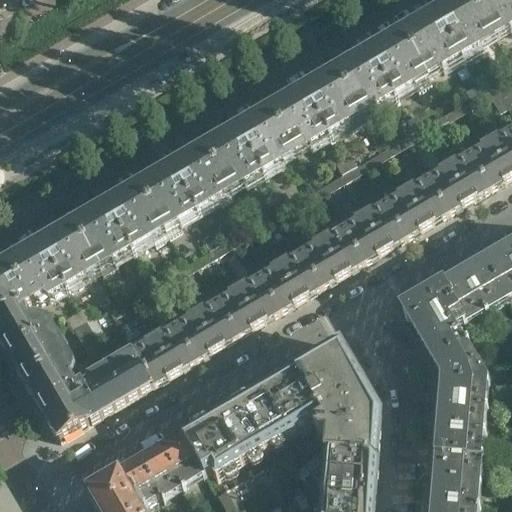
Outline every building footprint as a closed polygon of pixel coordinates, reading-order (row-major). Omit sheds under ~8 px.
[(511,37),(511,0),(473,0),(473,2),(471,3),(494,42),(508,34),(511,38),(511,37)] [(494,42),(471,3),(469,4),(466,3),(460,6),(460,10),(438,23),(463,66),(483,54),(480,50),(494,42)] [(463,66),(438,23),(416,35),(413,34),(406,38),(406,41),(404,42),(427,81),(441,73),(443,77),(463,66)] [(427,81),(404,42),(402,44),(399,42),(392,46),(392,49),(371,61),(396,105),(416,93),(419,97),(432,90),(427,81)] [(396,105),(371,61),(350,74),(347,72),(341,76),(341,79),(338,81),(361,119),(374,112),(377,116),(396,105)] [(493,102),(501,114),(508,110),(511,116),(511,79),(490,93),(488,94),(493,102)] [(361,119),(338,81),(336,82),(333,80),(327,84),(327,87),(306,100),(331,143),(351,131),(348,127),(361,119)] [(490,93),(484,82),(475,87),(481,98),(488,94),(490,93)] [(481,98),(475,87),(467,92),(473,103),(478,100),(481,98)] [(493,102),(488,94),(481,98),(478,100),(482,108),(493,102)] [(331,143),(306,100),(284,112),(281,110),(275,114),(275,118),(273,119),(295,158),(308,150),(311,154),(331,143)] [(482,108),(478,100),(473,103),(467,106),(472,114),(482,108)] [(472,114),(467,106),(458,111),(462,120),(472,114)] [(462,120),(458,111),(448,117),(447,118),(451,126),(462,120)] [(295,158),(273,119),(270,120),(268,118),(261,122),(261,126),(240,138),(265,181),(285,170),(282,165),(295,158)] [(451,126),(447,118),(436,124),(441,132),(451,126)] [(424,131),(418,121),(409,126),(415,136),(416,136),(424,131)] [(441,132),(436,124),(426,130),(431,138),(441,132)] [(415,136),(409,126),(400,131),(406,141),(415,136)] [(431,138),(426,130),(424,131),(416,136),(420,144),(431,138)] [(420,144),(416,136),(415,136),(406,141),(405,142),(410,151),(420,144)] [(265,181),(240,138),(219,150),(216,149),(209,152),(209,156),(207,157),(230,196),(243,188),(245,193),(265,181)] [(511,141),(503,146),(500,142),(492,147),(483,152),(485,157),(473,164),(492,196),(504,189),(504,190),(511,185),(511,141)] [(410,151),(405,142),(394,149),(399,157),(410,151)] [(399,157),(394,149),(384,154),(389,163),(399,157)] [(389,163),(384,154),(382,156),(374,161),(378,169),(389,163)] [(230,196),(207,157),(205,158),(202,157),(195,161),(195,164),(174,176),(199,219),(219,208),(217,204),(230,196)] [(358,170),(352,159),(343,164),(349,175),(353,173),(358,170)] [(378,169),(374,161),(363,167),(367,175),(378,169)] [(349,175),(343,164),(335,169),(341,180),(342,179),(349,175)] [(492,196),(473,164),(461,171),(459,166),(450,171),(441,176),(443,181),(431,188),(450,220),(462,213),(463,214),(479,205),(478,204),(492,196)] [(367,175),(363,167),(358,170),(353,173),(358,181),(367,175)] [(358,181),(353,173),(349,175),(342,179),(347,187),(358,181)] [(199,219),(174,176),(153,189),(150,187),(143,191),(144,194),(141,195),(164,234),(177,227),(180,231),(199,219)] [(347,187),(342,179),(341,180),(333,184),(338,193),(347,187)] [(338,193),(333,184),(321,191),(326,199),(338,193)] [(450,220),(431,188),(418,195),(416,191),(408,195),(399,200),(402,205),(389,213),(407,245),(420,238),(421,239),(437,230),(436,228),(450,220)] [(326,199),(321,191),(316,194),(309,198),(314,206),(326,199)] [(164,234),(141,195),(139,197),(136,195),(130,199),(130,202),(108,215),(134,258),(154,246),(151,242),(164,234)] [(292,208),(286,198),(278,203),(284,213),(290,209),(292,208)] [(314,206),(309,198),(300,203),(305,212),(314,206)] [(284,213),(278,203),(269,208),(275,218),(280,215),(284,213)] [(300,203),(292,208),(290,209),(295,218),(305,212),(300,203)] [(295,218),(290,209),(284,213),(280,215),(284,223),(295,218)] [(407,245),(389,213),(377,220),(374,215),(366,220),(357,225),(360,230),(348,237),(366,269),(378,262),(379,264),(395,254),(394,253),(407,245)] [(134,258),(108,215),(87,227),(84,225),(78,229),(78,233),(77,233),(100,273),(113,265),(115,269),(134,258)] [(284,223),(280,215),(275,218),(269,222),(273,230),(284,223)] [(273,230),(269,222),(258,228),(263,236),(273,230)] [(263,236),(258,228),(251,232),(249,233),(254,242),(263,236)] [(100,273),(77,233),(73,235),(70,233),(64,237),(64,241),(44,253),(69,296),(89,285),(86,280),(100,273)] [(254,242),(249,233),(237,240),(242,248),(254,242)] [(227,246),(221,236),(212,241),(218,251),(226,246),(227,246)] [(324,245),(345,281),(352,277),(366,269),(348,237),(336,244),(333,239),(324,245)] [(242,248),(237,240),(227,246),(226,246),(231,255),(242,248)] [(218,251),(212,241),(203,246),(209,256),(215,253),(218,251)] [(325,293),(336,287),(345,281),(324,245),(315,249),(318,255),(307,261),(325,293)] [(231,255),(226,246),(218,251),(215,253),(220,261),(231,255)] [(69,296),(44,253),(22,265),(19,264),(8,270),(31,308),(32,307),(37,309),(47,303),(50,307),(69,296)] [(220,261),(215,253),(209,256),(206,259),(210,267),(220,261)] [(511,299),(511,263),(508,256),(487,268),(507,303),(511,299)] [(210,267),(206,259),(194,265),(199,273),(210,267)] [(283,269),(303,306),(310,302),(325,293),(307,261),(291,270),(289,266),(283,269)] [(199,273),(194,265),(185,271),(186,272),(190,279),(199,273)] [(507,303),(487,268),(465,281),(486,315),(507,303)] [(282,318),(294,312),(303,306),(283,269),(272,275),(275,280),(264,287),(282,318)] [(0,322),(9,318),(11,319),(26,310),(31,308),(8,270),(0,274),(0,322)] [(177,286),(190,279),(186,272),(173,279),(177,286)] [(162,286),(156,275),(147,281),(139,285),(145,296),(153,291),(162,286)] [(177,286),(173,279),(163,285),(167,292),(177,286)] [(486,315),(465,281),(444,293),(465,327),(486,315)] [(167,292),(163,285),(162,286),(153,291),(157,298),(167,292)] [(239,294),(260,331),(268,326),(282,318),(264,287),(249,295),(246,290),(239,294)] [(144,305),(157,298),(153,291),(145,296),(140,298),(144,305)] [(444,293),(441,295),(433,300),(405,316),(407,319),(412,328),(420,341),(449,324),(454,333),(465,327),(444,293)] [(239,344),(252,336),(260,331),(239,294),(231,299),(233,305),(221,312),(239,344)] [(144,305),(140,298),(131,303),(136,310),(144,305)] [(136,310),(131,303),(121,309),(125,317),(136,310)] [(0,322),(0,342),(3,348),(7,355),(10,360),(52,336),(46,327),(36,323),(34,324),(26,310),(11,319),(9,318),(0,322)] [(196,319),(217,356),(226,351),(239,344),(221,312),(207,319),(204,315),(196,319)] [(95,323),(89,313),(81,317),(88,328),(95,323)] [(88,328),(81,317),(75,321),(81,332),(88,328)] [(197,368),(210,361),(217,356),(196,319),(188,324),(191,329),(179,336),(197,368)] [(81,332),(75,321),(68,325),(74,335),(76,334),(81,332)] [(104,339),(95,324),(95,323),(88,328),(97,343),(104,339)] [(465,352),(454,333),(449,324),(420,341),(436,369),(465,352)] [(97,343),(88,328),(81,332),(76,334),(87,354),(90,352),(89,350),(98,345),(97,343)] [(154,393),(168,385),(176,380),(154,343),(146,329),(137,334),(139,339),(127,346),(135,359),(136,360),(154,393)] [(10,360),(20,378),(24,385),(27,389),(69,365),(52,336),(10,360)] [(154,343),(176,380),(184,376),(197,368),(179,336),(165,344),(162,339),(154,343)] [(104,356),(98,345),(89,350),(90,352),(87,354),(92,363),(104,356)] [(486,387),(465,352),(436,369),(446,385),(445,388),(485,391),(486,387)] [(374,511),(377,491),(382,422),(382,421),(342,353),(297,379),(184,445),(189,453),(204,479),(207,483),(214,479),(217,486),(323,423),(326,428),(321,430),(320,432),(319,433),(319,434),(319,435),(319,437),(319,438),(320,439),(321,439),(321,440),(322,440),(322,441),(328,441),(322,511),(374,511)] [(154,393),(136,360),(135,359),(113,372),(109,375),(128,408),(154,393)] [(27,389),(29,393),(33,399),(44,418),(77,399),(74,395),(79,392),(73,382),(74,381),(75,380),(75,379),(76,378),(76,377),(75,376),(69,365),(27,389)] [(128,408),(109,375),(83,389),(103,423),(128,408)] [(483,416),(485,391),(445,388),(443,412),(483,416)] [(44,418),(54,434),(58,441),(61,447),(92,429),(100,425),(103,423),(83,389),(79,392),(74,395),(77,399),(44,418)] [(481,440),(483,416),(443,412),(441,437),(481,440)] [(441,437),(440,448),(440,458),(439,461),(479,464),(481,440),(441,437)] [(204,479),(189,453),(184,445),(163,457),(185,495),(207,483),(204,479)] [(185,495),(163,457),(142,470),(162,504),(164,508),(185,495)] [(439,461),(438,473),(438,483),(437,485),(477,489),(479,464),(439,461)] [(162,504),(142,470),(121,482),(121,481),(120,482),(129,497),(135,493),(144,510),(153,505),(157,506),(162,504)] [(141,511),(144,510),(135,493),(129,497),(120,482),(91,499),(98,511),(141,511)] [(437,485),(437,488),(436,497),(435,510),(460,511),(475,511),(477,489),(437,485)]
